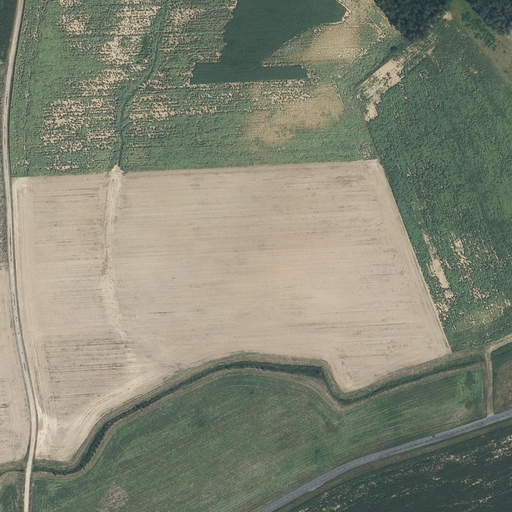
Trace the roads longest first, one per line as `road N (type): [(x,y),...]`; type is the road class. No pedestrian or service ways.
road 1 (track): [(23,0),(6,127),(12,260),(34,415),(24,511)]
road 2 (tertiary): [(511,412),(342,470),(261,511)]
